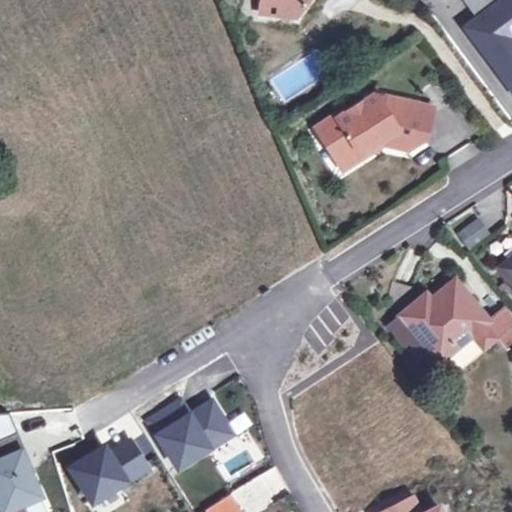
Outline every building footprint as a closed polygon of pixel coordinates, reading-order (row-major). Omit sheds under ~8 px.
[(261,0),(262,2),(279,4),(278,15),(297,16),(308,0),(261,0)] [(467,26),(511,85),(511,0),(464,0),(478,18),(467,26)] [(279,4),(262,2),(261,13),(278,15),(279,4)] [(382,96),(373,93),(336,114),(338,119),(319,132),(336,159),(355,147),(363,148),(376,141),(407,148),(425,137),(431,107),(401,100),(385,110),(381,104),(382,96)] [(401,100),(382,96),(381,104),(385,110),(401,100)] [(336,114),(316,127),(319,132),(338,119),(336,114)] [(355,147),(336,159),(341,168),(363,154),(363,148),(355,147)] [(464,248),(490,238),(482,218),(456,228),(464,248)] [(511,258),(501,268),(511,281),(511,258)] [(485,324),(489,322),(454,279),(429,299),(420,306),(416,302),(400,315),(414,331),(402,340),(427,372),(473,334),(484,348),(496,338),(485,324)] [(426,294),(416,302),(420,306),(429,299),(426,294)] [(414,331),(400,315),(389,324),(402,340),(414,331)] [(511,338),(494,316),(489,322),(485,324),(496,338),(504,347),(511,338)]
